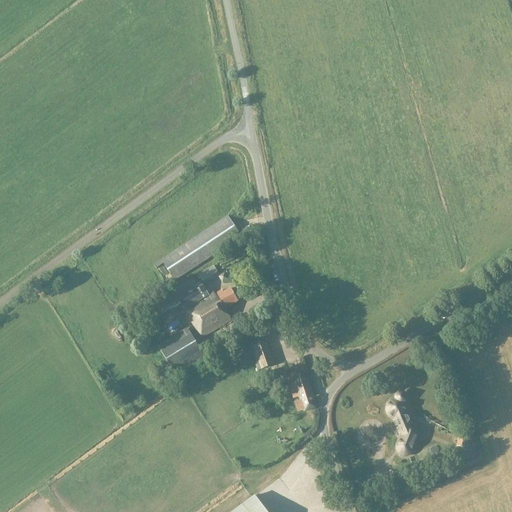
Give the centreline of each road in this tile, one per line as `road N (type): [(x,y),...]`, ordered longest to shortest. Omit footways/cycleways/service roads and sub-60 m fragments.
road 1 (unclassified): [(0,302),(214,144),(250,133)]
road 2 (tertiary): [(304,342),(277,264),(250,133)]
road 3 (unclassified): [(361,366),(511,273)]
road 4 (tertiary): [(250,133),(224,0)]
